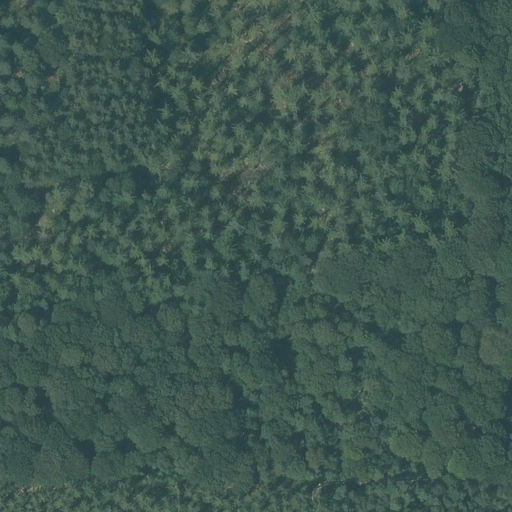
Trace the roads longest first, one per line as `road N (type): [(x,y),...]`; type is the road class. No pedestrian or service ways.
road 1 (track): [(0,328),(511,255)]
road 2 (track): [(510,469),(0,471)]
road 3 (track): [(510,469),(447,0)]
